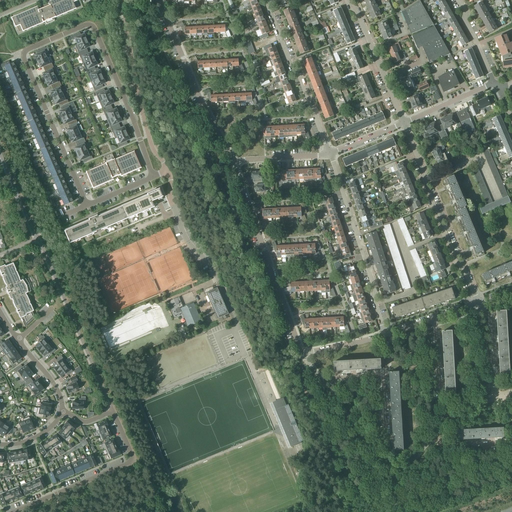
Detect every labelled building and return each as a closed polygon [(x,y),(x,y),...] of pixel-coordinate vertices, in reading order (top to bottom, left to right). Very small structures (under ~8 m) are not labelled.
[(37,7),(11,18),(15,27),(16,26),(19,32),(22,31),(23,31),(43,22),(45,21),(52,18),(54,17),(54,18),(75,9),(75,8),(78,7),(76,1),(77,0),(53,0),(48,3),(49,6),(38,10),(37,7)] [(257,0),(256,0),(250,3),(251,5),(248,7),(249,9),(252,8),(259,5),(257,0)] [(474,6),(478,13),(488,7),(489,7),(486,2),(483,4),(482,3),(486,1),(485,0),(481,0),(480,1),(481,3),(474,6)] [(374,1),(365,5),(371,19),(380,16),(374,1)] [(433,25),(419,1),(401,13),(410,34),(433,25)] [(442,10),(448,6),(445,1),(439,5),(437,5),(438,6),(439,6),(442,10)] [(259,5),(252,8),(253,11),(250,12),(247,14),(248,16),(254,13),(261,11),(259,5)] [(444,15),(451,11),(448,6),(442,10),(440,11),(441,12),(442,11),(444,15)] [(289,25),(297,22),(292,7),(283,11),(289,25)] [(490,10),(489,7),(488,7),(478,13),(481,20),(490,15),(488,12),(490,10)] [(336,17),(343,14),(340,8),(332,12),(332,13),(334,12),(336,17)] [(261,11),(254,13),(256,19),(264,16),(261,11)] [(447,20),(454,17),(451,11),(444,15),(442,16),(442,15),(438,17),(439,19),(442,18),(443,19),(446,17),(447,20)] [(345,19),(343,14),(336,17),(334,17),(335,18),(336,18),(338,22),(345,19)] [(493,22),(490,15),(481,20),(485,27),(493,22)] [(264,16),(256,19),(257,22),(255,23),(252,25),(253,26),(258,24),(266,22),(264,16)] [(450,25),(457,22),(454,17),(447,20),(446,21),(447,22),(448,21),(450,25)] [(347,25),(345,19),(338,22),(336,23),(337,24),(339,23),(340,28),(347,25)] [(261,30),(268,27),(266,22),(258,24),(261,30)] [(294,39),(303,36),(297,22),(289,25),(294,39)] [(380,33),(391,29),(389,26),(388,27),(386,22),(377,26),(380,33)] [(453,31),(460,27),(457,22),(450,25),(449,26),(450,27),(451,26),(453,31)] [(493,22),(485,27),(489,34),(497,29),(493,22)] [(350,30),(347,25),(340,28),(339,28),(339,29),(341,29),(343,33),(350,30)] [(268,27),(261,30),(263,35),(260,36),(261,40),(268,37),(267,34),(270,32),(268,27)] [(444,57),(450,54),(434,27),(411,36),(417,49),(422,47),(429,64),(444,57)] [(456,36),(463,32),(460,27),(453,31),(452,32),(452,33),(454,32),(456,36)] [(392,32),(391,29),(380,33),(383,41),(392,37),(391,33),(392,32)] [(352,36),(350,30),(343,33),(341,34),(342,35),(343,34),(345,39),(352,36)] [(459,41),(466,37),(463,32),(456,36),(455,37),(455,38),(457,37),(459,41)] [(77,34),(71,36),(72,40),(74,39),(77,45),(87,40),(86,37),(85,37),(84,34),(78,37),(77,34)] [(303,36),(294,39),(300,54),(309,51),(303,36)] [(352,36),(345,39),(344,40),(344,41),(346,40),(347,44),(355,41),(352,36)] [(500,37),(494,40),(501,57),(503,69),(511,67),(511,55),(510,56),(510,53),(511,52),(511,51),(511,49),(511,48),(511,43),(509,44),(506,36),(500,38),(500,37)] [(466,37),(459,41),(458,42),(458,43),(460,42),(462,46),(469,43),(466,37)] [(77,45),(75,46),(79,55),(85,52),(84,49),(89,47),(88,44),(89,44),(87,40),(77,45)] [(245,44),(249,55),(254,53),(250,42),(245,44)] [(267,56),(270,55),(277,52),(275,47),(271,48),(270,45),(263,47),(264,51),(265,51),(267,56)] [(388,49),(390,56),(398,53),(401,51),(399,47),(396,49),(394,45),(391,46),(392,48),(388,49)] [(39,53),(34,56),(35,59),(36,62),(46,58),(44,52),(46,51),(45,48),(38,50),(39,53)] [(349,51),(350,55),(348,56),(349,58),(351,58),(357,55),(355,49),(349,51)] [(467,57),(474,54),(471,49),(463,52),(463,53),(465,53),(467,57)] [(85,52),(79,55),(83,64),(95,58),(94,55),(93,55),(92,53),(86,55),(85,52)] [(277,52),(270,55),(272,60),(279,58),(277,52)] [(398,53),(390,56),(394,63),(397,62),(397,63),(399,62),(399,61),(401,60),(398,53)] [(453,60),(450,54),(444,57),(447,63),(453,60)] [(474,54),(467,57),(465,58),(466,59),(467,58),(469,63),(476,60),(474,54)] [(307,59),(302,61),(308,75),(316,72),(310,55),(306,56),(307,59)] [(351,58),(352,61),(350,62),(351,65),(360,61),(357,55),(351,58)] [(46,58),(36,62),(37,66),(38,65),(40,68),(45,66),(46,69),(52,66),(51,63),(49,64),(46,58)] [(97,62),(95,58),(83,64),(87,73),(93,70),(92,67),(97,65),(96,62),(97,62)] [(279,58),(272,60),(269,61),(271,67),(274,66),(281,63),(279,58)] [(476,60),(469,63),(467,63),(468,65),(469,64),(471,68),(478,65),(476,60)] [(204,61),(198,62),(192,64),(194,70),(198,69),(204,68),(204,61)] [(362,68),(360,61),(351,65),(354,71),(356,70),(362,68)] [(7,72),(16,68),(13,63),(5,67),(7,72)] [(274,66),(276,71),(283,69),(281,63),(274,66)] [(478,65),(471,68),(470,69),(470,70),(472,69),(474,74),(481,71),(478,65)] [(43,77),(42,77),(44,81),(56,75),(52,66),(46,69),(47,72),(42,74),(43,77)] [(7,72),(9,77),(18,73),(16,68),(7,72)] [(411,71),(413,78),(422,74),(419,68),(411,71)] [(283,69),(276,71),(274,72),(273,72),(275,78),(276,78),(285,74),(283,69)] [(93,70),(87,73),(91,82),(103,77),(102,73),(101,74),(99,71),(94,73),(93,70)] [(453,71),(437,78),(443,91),(450,88),(450,89),(453,87),(459,85),(453,71)] [(481,71),(474,74),(472,75),(473,76),(474,75),(476,80),(483,77),(481,71)] [(320,80),(316,72),(308,75),(313,90),(322,86),(320,80)] [(18,73),(9,77),(11,83),(20,79),(18,73)] [(276,84),(280,82),(287,80),(285,74),(276,78),(277,81),(275,82),(276,84)] [(46,84),(47,86),(53,84),(54,87),(60,84),(56,75),(44,81),(45,84),(46,84)] [(360,84),(368,81),(366,75),(357,78),(360,84)] [(411,77),(401,81),(402,83),(401,83),(403,87),(414,82),(412,76),(411,77)] [(103,77),(91,82),(95,91),(101,89),(100,86),(105,83),(104,80),(103,77)] [(20,79),(11,83),(14,88),(22,84),(20,79)] [(280,82),(282,85),(279,86),(276,88),(276,90),(289,85),(287,80),(280,82)] [(368,81),(360,84),(362,90),(371,86),(368,81)] [(416,85),(414,82),(403,87),(404,90),(405,90),(406,92),(416,88),(415,88),(417,87),(419,91),(428,87),(426,81),(417,86),(416,85)] [(22,84),(14,88),(16,93),(25,89),(22,84)] [(55,90),(50,92),(51,95),(50,95),(52,99),(64,93),(60,84),(54,87),(55,90)] [(291,90),(289,85),(276,90),(277,90),(280,89),(281,91),(282,90),(281,90),(283,89),(285,93),(291,90)] [(319,104),(328,101),(322,86),(313,90),(319,104)] [(371,86),(362,90),(360,91),(361,93),(363,92),(364,96),(373,92),(371,86)] [(101,90),(95,93),(99,102),(111,97),(110,93),(109,94),(108,91),(103,93),(101,90)] [(287,98),(294,96),(291,90),(285,93),(287,98)] [(17,95),(19,100),(28,96),(25,91),(17,95)] [(373,92),(364,96),(367,102),(376,98),(373,92)] [(54,102),(55,105),(60,102),(62,105),(68,103),(64,93),(52,99),(53,102),(54,102)] [(253,103),(256,102),(255,98),(252,99),(252,93),(251,93),(245,93),(246,103),(253,102),(253,103)] [(412,96),(413,98),(409,100),(411,105),(422,100),(419,94),(416,96),(416,95),(412,96)] [(208,101),(209,101),(211,101),(211,102),(217,102),(217,95),(211,95),(211,97),(208,98),(208,99),(206,100),(208,103),(209,103),(208,101)] [(19,100),(21,105),(30,101),(28,96),(19,100)] [(289,104),(296,101),(294,96),(287,98),(289,104)] [(111,97),(99,102),(103,111),(109,108),(108,106),(113,103),(112,100),(113,100),(111,97)] [(490,105),(487,98),(477,102),(478,105),(476,106),(476,105),(469,108),(473,116),(479,114),(478,110),(480,109),(480,110),(490,105)] [(413,110),(424,105),(422,100),(411,105),(413,110)] [(30,101),(21,105),(23,111),(32,107),(30,101)] [(325,119),(334,116),(328,101),(319,104),(325,119)] [(64,110),(58,112),(60,115),(59,115),(60,119),(73,113),(69,104),(62,107),(64,110)] [(32,107),(23,111),(26,116),(34,112),(32,107)] [(109,108),(103,111),(107,120),(119,115),(118,112),(117,112),(116,109),(110,111),(109,108)] [(460,122),(470,118),(467,113),(466,110),(464,110),(464,109),(456,113),(460,122)] [(377,115),(379,122),(385,120),(381,111),(380,112),(381,113),(377,115)] [(34,112),(26,116),(28,121),(37,117),(34,112)] [(73,113),(60,119),(62,122),(63,122),(64,125),(69,122),(70,125),(77,122),(73,113)] [(377,115),(376,114),(375,114),(375,116),(371,117),(374,124),(379,122),(377,115)] [(446,117),(450,127),(456,124),(452,115),(451,115),(450,114),(447,116),(448,117),(446,117)] [(119,115),(107,120),(111,129),(117,127),(116,124),(121,122),(120,119),(121,118),(119,115)] [(374,124),(371,117),(370,116),(369,116),(370,118),(365,120),(368,127),(374,124)] [(450,127),(446,117),(444,118),(444,117),(441,119),(440,120),(444,129),(450,127)] [(495,126),(502,123),(499,117),(492,119),(493,120),(492,120),(492,122),(493,122),(495,126)] [(368,127),(365,120),(365,118),(364,119),(364,120),(360,122),(363,129),(368,127)] [(37,119),(28,123),(31,128),(40,124),(37,119)] [(363,129),(360,122),(359,121),(358,121),(359,123),(354,124),(357,131),(363,129)] [(67,134),(68,137),(81,132),(77,122),(70,125),(71,128),(66,130),(67,133),(67,134)] [(428,125),(432,135),(439,132),(434,123),(433,123),(433,122),(430,124),(430,125),(428,125)] [(348,127),(351,134),(357,131),(354,124),(353,123),(352,123),(353,125),(348,127)] [(504,128),(502,123),(495,126),(493,127),(492,125),(489,127),(490,129),(493,128),(494,128),(496,127),(497,131),(504,128)] [(40,124),(31,128),(33,133),(42,129),(40,124)] [(305,136),(308,134),(308,132),(305,133),(304,130),(307,130),(308,130),(308,125),(305,125),(300,125),(300,134),(301,134),(301,137),(306,136),(305,136)] [(343,129),(346,136),(351,134),(348,127),(348,125),(347,126),(347,127),(343,129)] [(425,144),(427,147),(436,143),(432,135),(428,125),(427,126),(426,125),(423,127),(424,128),(422,128),(424,131),(422,132),(425,138),(429,136),(431,141),(425,144)] [(117,127),(111,129),(114,138),(117,137),(127,133),(125,130),(123,127),(118,129),(117,127)] [(337,130),(340,138),(346,136),(343,129),(342,128),(341,128),(336,129),(337,130)] [(506,134),(504,128),(497,131),(496,132),(496,133),(498,132),(500,137),(506,134)] [(33,133),(35,139),(44,135),(42,129),(33,133)] [(336,132),(332,134),(335,141),(340,138),(337,130),(336,130),(336,132)] [(81,132),(68,137),(69,140),(70,140),(71,143),(77,141),(78,143),(84,141),(81,132)] [(128,137),(127,133),(117,137),(119,144),(117,145),(118,148),(125,145),(124,142),(129,140),(127,137),(128,137)] [(509,140),(506,134),(500,137),(498,137),(499,139),(500,138),(502,142),(509,140)] [(44,135),(35,139),(38,144),(46,140),(44,135)] [(387,141),(390,148),(390,149),(391,149),(391,147),(395,145),(392,138),(387,141)] [(46,140),(38,144),(40,149),(49,145),(46,140)] [(511,145),(509,140),(502,142),(501,143),(501,144),(503,143),(505,148),(511,145)] [(84,141),(78,143),(79,146),(74,148),(75,151),(74,152),(76,155),(87,150),(88,150),(84,141)] [(387,141),(381,143),(384,150),(385,152),(386,151),(385,150),(390,148),(387,141)] [(433,157),(442,154),(441,151),(444,150),(444,148),(443,147),(442,146),(441,146),(441,145),(445,143),(444,141),(432,146),(434,149),(431,150),(432,152),(431,153),(433,157)] [(381,143),(376,146),(378,152),(379,154),(380,154),(380,152),(384,150),(381,143)] [(479,147),(481,153),(483,152),(484,155),(490,153),(486,144),(479,147)] [(511,151),(511,147),(511,145),(505,148),(503,149),(503,150),(505,149),(507,154),(511,151)] [(370,148),(373,155),(374,156),(375,156),(374,154),(378,152),(376,146),(370,148)] [(40,151),(43,156),(52,152),(49,147),(40,151)] [(367,157),(368,159),(369,158),(368,157),(373,155),(370,148),(364,150),(367,157)] [(87,150),(76,155),(77,158),(78,158),(79,161),(85,159),(86,162),(92,159),(91,156),(90,156),(87,150)] [(367,157),(364,150),(359,153),(362,160),(362,161),(363,161),(363,159),(367,157)] [(52,152),(43,156),(45,161),(54,158),(52,152)] [(114,177),(118,175),(120,174),(121,176),(140,168),(140,167),(142,166),(140,160),(139,161),(139,160),(138,158),(139,157),(136,152),(134,153),(133,152),(114,160),(112,154),(102,158),(105,164),(86,172),(87,174),(84,175),(86,180),(87,179),(88,182),(88,183),(90,187),(92,186),(93,188),(112,180),(112,178),(113,177),(114,177)] [(362,160),(359,153),(353,155),(356,162),(357,163),(358,163),(357,161),(362,160)] [(442,154),(433,157),(433,158),(434,157),(437,165),(439,164),(439,166),(447,163),(443,154),(442,154)] [(353,155),(348,157),(350,164),(351,166),(352,165),(352,164),(356,162),(353,155)] [(350,164),(348,157),(342,160),(346,168),(347,168),(346,166),(350,164)] [(45,161),(47,167),(56,163),(54,158),(45,161)] [(394,162),(380,168),(380,172),(392,167),(395,172),(404,168),(402,162),(395,164),(394,162)] [(47,167),(50,172),(58,168),(56,163),(47,167)] [(58,168),(50,172),(52,177),(61,173),(58,168)] [(404,168),(395,172),(391,174),(392,176),(396,174),(397,177),(406,173),(404,168)] [(321,174),(323,174),(324,174),(324,169),(321,169),(316,169),(317,179),(317,181),(322,181),(321,180),(324,179),(324,176),(321,177),(321,174)] [(262,182),(263,182),(262,182),(262,179),(262,172),(258,172),(255,172),(251,173),(251,179),(253,179),(253,182),(256,182),(262,182)] [(406,173),(397,177),(397,178),(391,180),(392,183),(396,181),(398,180),(399,183),(409,179),(406,173)] [(61,175),(52,179),(55,184),(64,180),(61,175)] [(359,186),(357,180),(362,178),(361,175),(351,179),(351,182),(348,183),(350,189),(359,186)] [(450,195),(460,191),(454,176),(444,180),(447,186),(446,187),(447,189),(448,189),(450,195)] [(409,179),(399,183),(393,186),(394,188),(400,185),(402,189),(405,188),(404,187),(411,184),(409,179)] [(64,180),(55,184),(57,189),(66,186),(64,180)] [(264,192),(265,192),(268,192),(267,185),(264,185),(263,185),(263,182),(262,182),(256,182),(256,185),(255,185),(255,186),(255,189),(256,192),(260,192),(261,193),(263,193),(264,192)] [(411,184),(404,187),(405,188),(407,193),(413,190),(411,184)] [(57,189),(55,190),(57,196),(59,195),(68,191),(66,186),(57,189)] [(360,189),(359,186),(350,189),(352,195),(361,191),(368,189),(368,187),(365,187),(360,189)] [(85,223),(64,232),(69,243),(95,232),(96,232),(97,231),(99,231),(100,230),(126,219),(153,207),(150,202),(161,197),(158,190),(146,195),(147,196),(100,216),(97,218),(96,216),(88,220),(89,221),(85,223)] [(413,190),(407,193),(395,198),(396,200),(402,198),(402,199),(405,197),(406,200),(416,196),(413,190)] [(68,191),(59,195),(62,200),(70,196),(68,191)] [(362,194),(361,191),(352,195),(354,200),(363,197),(371,195),(370,193),(367,194),(367,193),(362,194)] [(450,195),(453,201),(452,202),(453,204),(454,204),(457,211),(466,207),(460,191),(450,195)] [(510,202),(507,194),(501,196),(502,199),(501,199),(503,205),(510,202)] [(70,196),(62,200),(64,205),(73,201),(70,196)] [(416,196),(406,200),(401,202),(402,205),(410,201),(411,204),(418,201),(416,196)] [(363,197),(354,200),(356,206),(365,203),(371,201),(371,200),(370,200),(370,199),(369,199),(364,200),(363,197)] [(326,206),(333,203),(332,198),(324,200),(326,206)] [(418,201),(411,204),(414,210),(420,207),(418,201)] [(333,203),(326,206),(327,211),(335,209),(333,203)] [(366,207),(365,203),(356,206),(357,212),(364,210),(363,207),(366,207)] [(487,205),(480,208),(482,214),(495,209),(493,203),(487,205)] [(301,216),(301,213),(301,207),(297,208),(297,217),(302,217),(302,219),(305,217),(304,215),(301,216)] [(466,207),(457,211),(455,211),(458,218),(457,218),(458,221),(459,220),(461,227),(472,222),(466,207)] [(370,208),(364,210),(357,212),(359,217),(366,215),(365,214),(371,212),(372,211),(372,210),(372,209),(371,209),(370,208)] [(337,214),(335,209),(327,211),(329,217),(337,214)] [(417,222),(425,219),(422,212),(415,216),(417,222)] [(337,214),(329,217),(330,220),(329,221),(330,223),(331,223),(331,222),(339,219),(337,214)] [(369,214),(366,215),(359,217),(361,223),(371,220),(375,219),(374,216),(370,218),(369,214)] [(339,219),(331,222),(331,223),(333,228),(341,225),(339,219)] [(425,219),(417,222),(416,222),(418,228),(420,228),(427,225),(425,219)] [(372,224),(371,220),(361,223),(364,230),(369,228),(370,229),(382,225),(381,222),(372,224)] [(472,222),(461,227),(464,233),(463,233),(464,236),(465,235),(468,242),(478,237),(472,222)] [(342,231),(341,225),(333,228),(334,231),(333,231),(334,234),(335,233),(342,231)] [(430,230),(427,225),(420,228),(422,234),(430,230)] [(430,230),(422,234),(424,239),(432,236),(430,230)] [(344,236),(342,231),(335,233),(337,239),(344,236)] [(365,235),(370,250),(381,247),(376,232),(365,235)] [(344,236),(337,239),(339,245),(346,242),(344,236)] [(478,237),(468,242),(470,248),(471,251),(474,257),(479,255),(480,257),(486,255),(478,237)] [(429,251),(437,247),(435,241),(427,245),(429,251)] [(339,245),(340,250),(338,251),(348,248),(346,242),(339,245)] [(316,253),(315,249),(318,249),(318,244),(315,244),(310,244),(311,253),(316,253)] [(381,247),(370,250),(375,265),(386,261),(381,247)] [(440,253),(437,247),(429,251),(432,257),(440,253)] [(339,260),(339,261),(347,258),(345,258),(344,255),(350,253),(348,248),(338,251),(340,257),(338,257),(339,260)] [(440,253),(432,257),(434,262),(442,259),(440,253)] [(442,259),(434,262),(431,264),(432,264),(435,273),(440,271),(443,269),(446,268),(442,259)] [(386,262),(375,265),(380,280),(391,276),(386,262)] [(501,278),(507,276),(510,275),(511,273),(511,262),(497,269),(501,278)] [(4,265),(0,266),(0,272),(0,273),(1,276),(2,278),(5,285),(6,287),(5,287),(6,291),(7,294),(7,293),(10,300),(11,299),(12,302),(15,308),(16,310),(17,313),(19,318),(20,318),(23,325),(24,327),(34,318),(31,312),(32,311),(30,304),(29,305),(28,303),(29,302),(26,296),(25,294),(29,292),(27,285),(28,285),(27,285),(24,279),(19,281),(19,279),(16,272),(15,270),(12,263),(5,266),(4,265)] [(354,265),(350,267),(349,264),(343,266),(346,274),(348,273),(356,271),(354,265)] [(501,278),(497,269),(482,275),(486,285),(492,282),(492,283),(495,282),(495,281),(501,278)] [(348,273),(349,276),(347,277),(348,280),(350,279),(358,277),(356,271),(348,273)] [(391,276),(380,280),(385,295),(395,291),(391,276)] [(332,286),(334,286),(333,281),(329,282),(329,281),(325,281),(325,291),(325,293),(330,293),(330,290),(330,292),(334,290),(333,288),(330,289),(330,286),(332,286)] [(294,282),(291,283),(291,285),(288,286),(289,287),(283,289),(285,292),(286,295),(291,295),(291,292),(295,292),(294,283),(294,282)] [(352,291),(354,290),(361,288),(359,282),(352,285),(350,285),(352,291)] [(207,292),(219,319),(228,314),(217,288),(207,292)] [(352,297),(355,296),(363,293),(361,288),(354,290),(355,293),(352,294),(352,297)] [(455,299),(451,288),(436,293),(440,304),(455,299)] [(363,293),(355,296),(352,297),(354,302),(357,301),(365,299),(363,293)] [(440,304),(436,293),(421,298),(425,309),(440,304)] [(425,309),(421,298),(406,303),(410,314),(425,309)] [(359,307),(367,304),(365,299),(357,301),(358,304),(357,305),(358,308),(359,307)] [(194,303),(181,309),(188,327),(201,322),(194,303)] [(410,314),(406,303),(391,308),(395,319),(410,314)] [(361,312),(362,316),(360,316),(361,319),(370,316),(368,310),(361,312)] [(498,327),(507,327),(506,311),(497,312),(497,319),(498,327)] [(300,316),(304,326),(305,326),(305,329),(309,329),(309,319),(305,319),(303,315),(300,316)] [(359,330),(366,328),(365,324),(372,321),(370,316),(361,319),(363,324),(358,326),(359,330)] [(346,323),(347,323),(346,318),(344,318),(344,317),(339,317),(340,327),(344,327),(345,328),(348,327),(347,325),(344,326),(344,323),(346,323)] [(498,343),(508,342),(507,327),(498,327),(498,333),(498,343)] [(443,348),(453,347),(452,331),(442,331),(443,348)] [(40,342),(35,346),(36,348),(38,352),(49,343),(43,335),(41,336),(40,335),(37,337),(38,339),(40,342)] [(7,340),(0,344),(0,348),(2,351),(10,344),(11,344),(9,341),(8,342),(7,340)] [(499,358),(509,358),(508,342),(498,343),(499,348),(499,358)] [(49,343),(38,352),(41,355),(41,354),(42,354),(43,356),(48,352),(50,354),(55,350),(53,348),(49,343)] [(10,344),(2,351),(5,355),(14,349),(10,344)] [(444,363),(454,363),(453,347),(443,348),(444,363)] [(5,355),(4,356),(8,361),(17,354),(14,349),(5,355)] [(17,354),(8,361),(11,366),(13,368),(18,364),(16,362),(21,359),(20,358),(21,358),(19,355),(18,356),(17,354)] [(57,362),(52,366),(54,368),(53,369),(56,372),(67,364),(61,356),(55,360),(57,362)] [(509,358),(499,358),(500,374),(510,374),(509,358)] [(365,360),(349,361),(349,371),(356,370),(365,370),(365,360)] [(365,360),(365,370),(381,369),(381,360),(365,360)] [(349,361),(333,362),(334,372),(349,371),(349,361)] [(445,379),(455,379),(454,363),(444,363),(445,375),(445,379)] [(67,364),(56,372),(58,375),(59,375),(60,377),(65,373),(67,376),(72,372),(71,369),(67,364)] [(21,365),(13,370),(19,377),(26,372),(29,370),(25,365),(22,367),(21,365)] [(26,372),(19,377),(22,382),(24,381),(26,383),(31,380),(29,377),(33,375),(32,374),(33,374),(31,371),(31,372),(29,370),(26,372)] [(398,372),(389,372),(390,388),(399,388),(398,372)] [(72,384),(66,387),(69,393),(72,392),(72,393),(76,391),(75,390),(81,388),(77,379),(75,376),(69,379),(71,381),(72,384)] [(25,384),(24,385),(30,392),(31,392),(40,385),(38,383),(39,382),(37,379),(36,380),(36,379),(33,382),(31,380),(26,383),(25,384)] [(455,379),(445,379),(446,394),(456,394),(455,379)] [(40,385),(31,392),(34,396),(35,396),(37,398),(42,394),(40,392),(43,390),(40,385)] [(391,404),(400,403),(399,388),(390,388),(391,404)] [(72,402),(72,409),(75,409),(75,410),(79,410),(79,409),(85,409),(85,399),(85,398),(80,398),(80,399),(78,399),(78,402),(72,402)] [(41,400),(40,408),(50,410),(51,404),(48,404),(48,401),(47,401),(42,400),(41,400)] [(392,419),(401,419),(400,403),(391,404),(392,419)] [(281,430),(289,447),(303,441),(289,405),(274,411),(281,428),(282,427),(282,429),(281,430)] [(37,408),(35,417),(45,419),(45,416),(48,416),(49,416),(50,416),(50,413),(49,413),(50,410),(40,408),(37,408)] [(28,417),(23,419),(24,421),(28,431),(30,430),(31,431),(33,430),(33,429),(32,425),(35,424),(32,418),(29,419),(28,417)] [(392,435),(402,434),(401,419),(392,419),(392,435)] [(24,421),(15,425),(18,431),(21,429),(22,433),(23,433),(23,434),(26,433),(26,432),(28,431),(24,421)] [(65,425),(72,431),(76,427),(69,421),(65,425)] [(96,425),(99,430),(107,427),(108,427),(107,424),(106,421),(105,421),(96,425)] [(5,424),(0,431),(0,434),(1,434),(0,435),(3,437),(3,436),(6,433),(8,434),(11,429),(9,428),(10,426),(5,423),(5,424)] [(62,429),(69,436),(73,432),(72,431),(65,425),(64,427),(62,429)] [(107,427),(99,430),(98,431),(100,436),(109,432),(107,427)] [(487,429),(488,439),(504,438),(503,428),(487,429)] [(58,433),(65,440),(69,436),(62,429),(60,431),(59,431),(58,433)] [(472,430),(472,440),(488,439),(487,429),(472,430)] [(456,431),(457,440),(472,440),(472,430),(456,431)] [(109,432),(100,436),(102,441),(111,437),(109,432)] [(393,451),(403,450),(402,434),(392,435),(393,451)] [(51,438),(57,446),(62,443),(60,441),(61,441),(60,438),(59,439),(56,435),(51,438)] [(52,449),(57,446),(51,438),(47,440),(52,449)] [(42,443),(48,451),(48,452),(52,449),(47,440),(42,443)] [(113,440),(102,444),(104,450),(105,449),(115,445),(113,440)] [(48,451),(42,443),(37,446),(43,455),(47,452),(48,451)] [(115,445),(105,449),(108,454),(117,450),(115,445)] [(30,455),(29,449),(23,450),(25,460),(34,458),(32,455),(30,455)] [(117,450),(108,454),(110,459),(120,455),(118,450),(117,450)] [(91,467),(91,468),(96,465),(92,455),(87,458),(91,467)] [(82,460),(86,469),(91,467),(87,458),(82,460)] [(77,461),(80,470),(81,471),(86,469),(82,460),(81,459),(77,461)] [(71,464),(75,474),(81,471),(80,470),(77,461),(71,464)] [(64,467),(68,477),(74,474),(69,464),(64,467)] [(59,470),(63,479),(68,477),(64,467),(59,469),(59,470)] [(54,472),(58,481),(63,479),(59,470),(54,472)] [(49,474),(53,484),(58,482),(58,481),(54,472),(49,474)] [(41,477),(35,479),(36,479),(40,489),(45,487),(41,477)] [(40,489),(36,479),(31,482),(35,491),(40,489)] [(26,484),(30,493),(35,491),(31,482),(26,484)] [(26,483),(20,485),(25,495),(30,493),(26,484),(26,483)] [(18,486),(13,489),(17,499),(19,498),(20,498),(22,497),(22,496),(18,486)] [(13,489),(8,491),(12,501),(17,499),(13,489)] [(3,493),(7,503),(12,501),(8,491),(3,493)]
